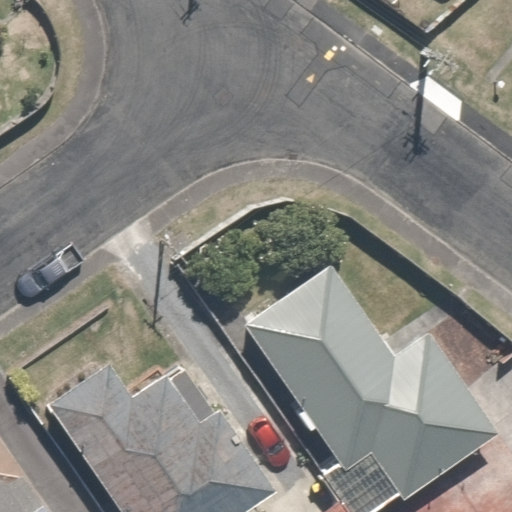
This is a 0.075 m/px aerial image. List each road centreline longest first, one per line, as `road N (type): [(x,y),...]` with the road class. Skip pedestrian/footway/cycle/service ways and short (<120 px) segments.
road 1 (residential): [(511,238),(244,52)]
road 2 (residential): [(244,52),(0,233)]
